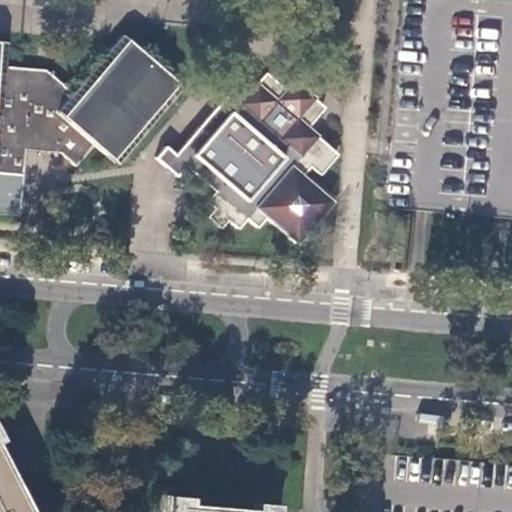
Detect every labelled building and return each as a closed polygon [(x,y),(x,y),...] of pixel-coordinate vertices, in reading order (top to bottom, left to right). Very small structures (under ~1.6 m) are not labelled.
[(394,141),(388,208),(423,211),(502,217),(511,217),(511,0),(405,0),(396,108),(394,141)] [(116,35),(69,91),(41,68),(0,64),(0,173),(19,174),(21,175),(23,150),(56,153),(72,166),(90,146),(112,164),(178,89),(116,35)] [(305,164),(315,172),(330,154),(312,135),(308,141),(296,130),(302,125),(316,106),(308,98),(309,97),(290,78),(283,86),(281,85),(278,88),(262,73),(256,80),(255,79),(245,90),(233,102),(254,121),(271,102),(289,118),(272,137),(282,147),(273,156),(240,197),(220,180),(211,190),(202,201),(210,208),(203,216),(217,228),(225,221),(235,229),(244,219),(255,228),(263,218),(293,244),(328,201),(298,172),(305,164)] [(182,165),(211,190),(220,180),(189,153),(224,113),(273,156),(282,147),(272,137),(254,121),(233,102),(245,90),(235,81),(172,152),(161,143),(152,156),(173,175),(182,165)] [(308,141),(312,135),(302,125),(296,130),(308,141)] [(0,173),(0,213),(15,214),(19,174),(0,173)] [(0,511),(31,511),(10,470),(8,468),(1,453),(0,451),(0,438),(1,438),(0,435),(0,511)] [(511,511),(511,465),(385,455),(358,453),(353,511),(511,511)] [(272,511),(273,503),(248,501),(248,508),(183,503),(184,495),(160,493),(158,511),(272,511)]
